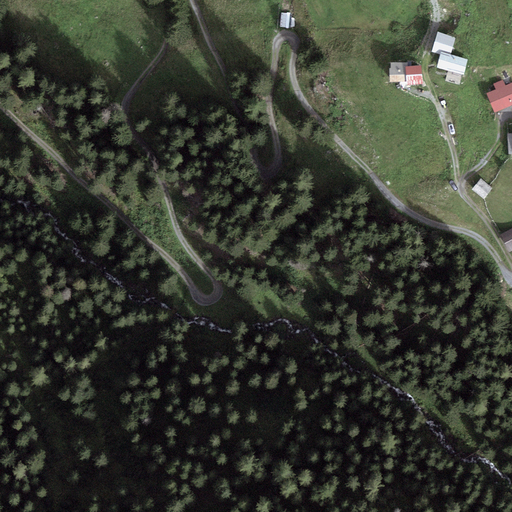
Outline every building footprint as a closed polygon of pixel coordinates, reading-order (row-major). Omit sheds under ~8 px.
[(451,55),(456,38),(437,32),(432,52),(440,55),(441,52),(451,55)] [(451,55),(441,52),(440,55),(436,68),(463,75),(467,59),(451,55)] [(406,81),(405,66),(408,66),(408,62),(391,63),(391,68),(389,69),(390,82),(392,82),(406,81)] [(422,84),(421,65),(408,66),(405,66),(406,81),(406,85),(422,84)] [(493,84),(496,90),(486,94),(494,113),(511,105),(511,82),(505,86),(503,80),(493,84)] [(493,188),(481,178),(472,189),(484,199),(493,188)] [(511,251),(511,228),(500,235),(510,253),(511,251)]
